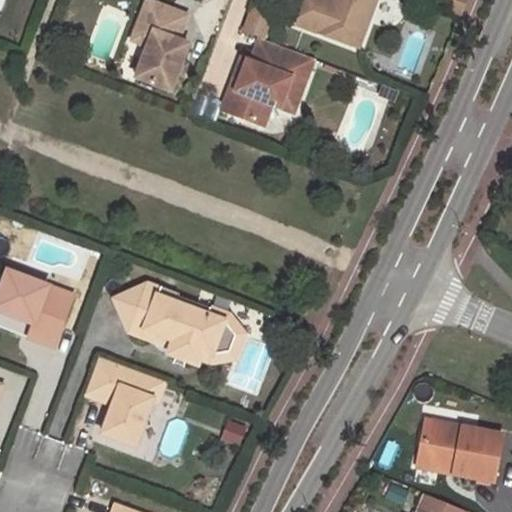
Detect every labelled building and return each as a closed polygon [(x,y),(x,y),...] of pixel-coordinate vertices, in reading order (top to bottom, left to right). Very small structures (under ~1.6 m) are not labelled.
[(379,0),(339,0),(337,5),(332,3),(323,0),(308,0),(298,29),(359,52),(379,0)] [(188,19),(148,4),(139,30),(148,33),(143,48),(148,50),(137,81),(171,94),(178,77),(182,66),(189,48),(178,44),(188,19)] [(240,32),(259,40),(270,17),(250,9),(240,32)] [(148,33),(139,30),(133,44),(143,48),(148,33)] [(311,62),(260,43),(252,67),(242,63),(236,79),(242,82),(237,95),(231,93),(223,115),(264,130),(272,109),(280,112),(286,98),(300,103),(306,87),(302,86),(311,62)] [(187,68),(182,66),(178,77),(183,79),(187,68)] [(237,95),(242,82),(236,79),(231,93),(237,95)] [(385,90),(372,85),(368,94),(382,99),(385,90)] [(300,103),(286,98),(280,112),(294,117),(300,103)] [(72,302),(6,276),(0,292),(0,317),(32,330),(27,343),(53,353),(72,302)] [(166,360),(188,369),(190,369),(193,369),(194,369),(197,367),(198,365),(201,358),(210,362),(227,359),(234,342),(223,329),(206,322),(209,315),(146,291),(114,306),(128,338),(137,334),(171,347),(169,354),(166,360)] [(227,322),(209,315),(206,322),(223,329),(234,342),(227,359),(210,362),(201,358),(198,365),(209,370),(233,365),(242,341),(227,322)] [(171,347),(137,334),(128,338),(169,354),(171,347)] [(149,382),(98,362),(83,400),(102,407),(105,400),(114,403),(111,410),(101,438),(133,451),(151,404),(142,401),(149,382)] [(164,387),(149,382),(142,401),(151,404),(157,406),(164,387)] [(105,400),(102,407),(111,410),(114,403),(105,400)] [(23,424),(37,429),(45,407),(31,402),(23,424)] [(500,435),(426,413),(411,459),(486,481),(500,435)] [(419,511),(458,511),(425,499),(419,511)]
